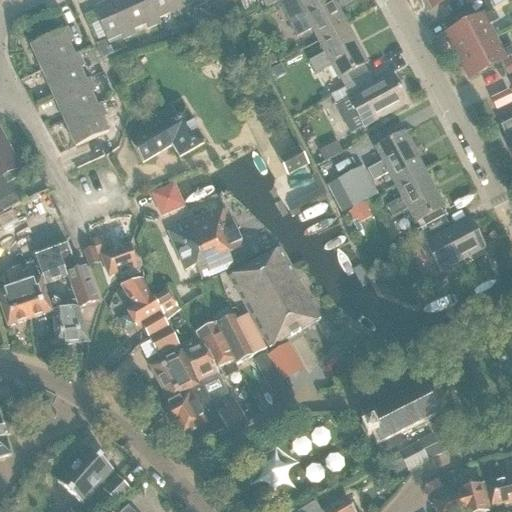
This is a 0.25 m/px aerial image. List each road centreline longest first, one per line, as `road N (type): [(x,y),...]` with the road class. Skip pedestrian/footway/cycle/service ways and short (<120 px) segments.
road 1 (residential): [(418,376),(349,403),(301,403),(172,477)]
road 2 (residential): [(392,0),(511,219)]
road 3 (residential): [(172,477),(65,389),(0,366)]
road 4 (residential): [(511,446),(427,472),(391,511)]
